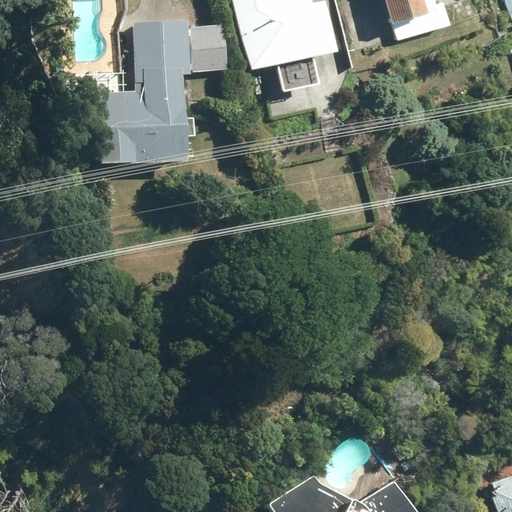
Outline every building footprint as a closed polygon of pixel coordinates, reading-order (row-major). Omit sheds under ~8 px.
[(305,91),(300,64),(316,61),(315,56),(321,49),(312,9),(306,9),(304,0),(220,0),(236,77),(264,71),(269,98),(305,91)] [(363,0),(373,33),(384,30),(389,46),(441,31),(434,5),(426,7),(424,0),(363,0)] [(511,34),(511,0),(494,0),(505,36),(511,34)] [(125,99),(94,98),(91,175),(110,176),(110,172),(154,174),(154,170),(170,171),(174,79),(210,80),(212,33),(128,29),(125,99)] [(511,511),(511,478),(468,491),(473,511),(511,511)] [(293,480),(259,509),(259,510),(258,511),(396,511),(380,488),(349,510),(293,480)]
